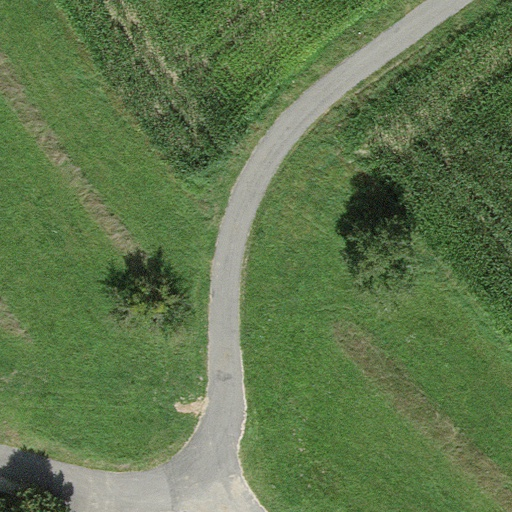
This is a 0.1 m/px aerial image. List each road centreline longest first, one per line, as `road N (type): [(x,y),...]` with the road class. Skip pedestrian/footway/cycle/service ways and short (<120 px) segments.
road 1 (unclassified): [(456,0),(338,86),(280,143),(239,207),(208,477),(122,495)]
road 2 (unclassified): [(0,459),(122,495)]
